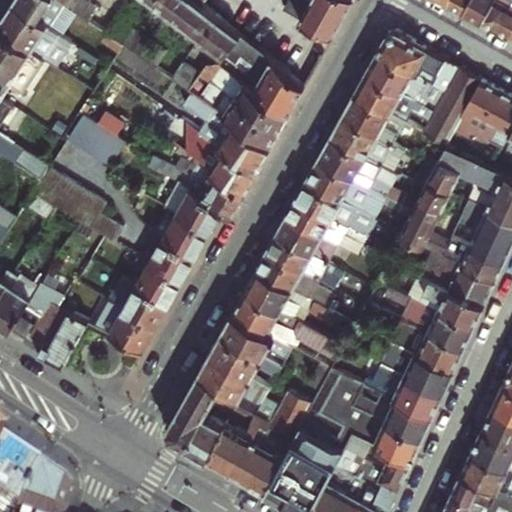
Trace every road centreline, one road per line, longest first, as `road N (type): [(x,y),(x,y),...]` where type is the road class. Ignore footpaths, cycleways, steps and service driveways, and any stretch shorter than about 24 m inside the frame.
road 1 (tertiary): [(375,0),(127,442)]
road 2 (residential): [(511,303),(415,511)]
road 3 (secondary): [(127,442),(0,359)]
road 4 (residential): [(511,68),(393,0)]
road 5 (secondary): [(0,398),(112,469)]
road 6 (secondary): [(240,511),(127,442)]
